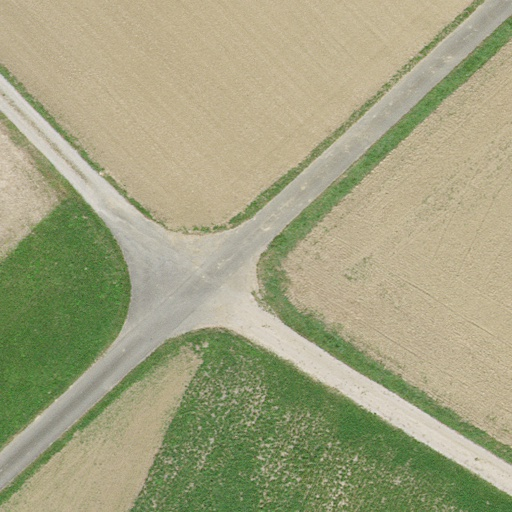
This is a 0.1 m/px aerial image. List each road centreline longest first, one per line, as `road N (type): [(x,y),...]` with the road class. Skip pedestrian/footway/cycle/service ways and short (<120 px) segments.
road 1 (track): [(507,0),(186,285),(0,463)]
road 2 (track): [(0,103),(186,285),(511,484)]
